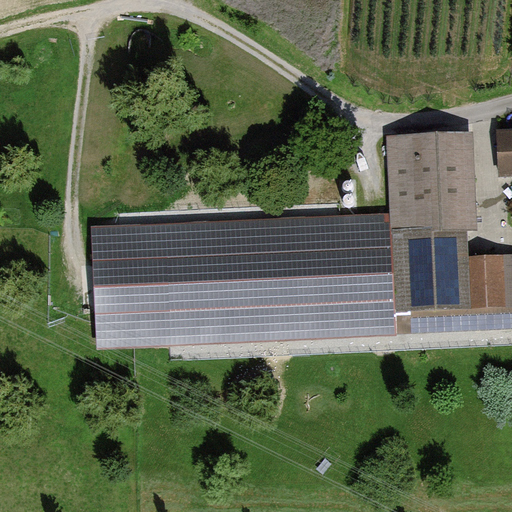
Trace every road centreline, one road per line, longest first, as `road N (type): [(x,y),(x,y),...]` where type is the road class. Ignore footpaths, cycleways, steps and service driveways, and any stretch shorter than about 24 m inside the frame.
road 1 (track): [(0,32),(130,4),(161,5),(218,27),(356,115)]
road 2 (track): [(73,315),(72,194),(93,13)]
road 3 (residential): [(356,115),(422,122),(511,103)]
